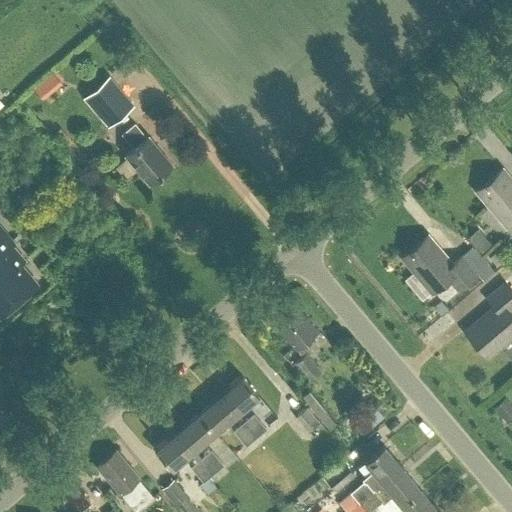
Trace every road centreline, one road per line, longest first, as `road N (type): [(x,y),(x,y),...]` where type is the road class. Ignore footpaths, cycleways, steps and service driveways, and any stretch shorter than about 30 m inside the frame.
road 1 (unclassified): [(0,498),(295,248)]
road 2 (residential): [(511,501),(295,248)]
road 3 (unclassified): [(295,248),(511,67)]
